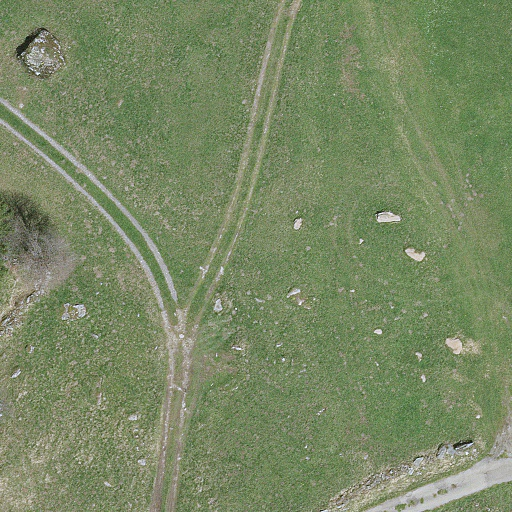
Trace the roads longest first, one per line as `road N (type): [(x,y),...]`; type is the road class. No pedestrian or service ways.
road 1 (track): [(307,0),(236,234),(178,386),(165,511)]
road 2 (track): [(0,121),(133,237),(168,291),(185,369)]
road 3 (track): [(421,178),(365,0)]
road 4 (track): [(400,511),(511,469)]
